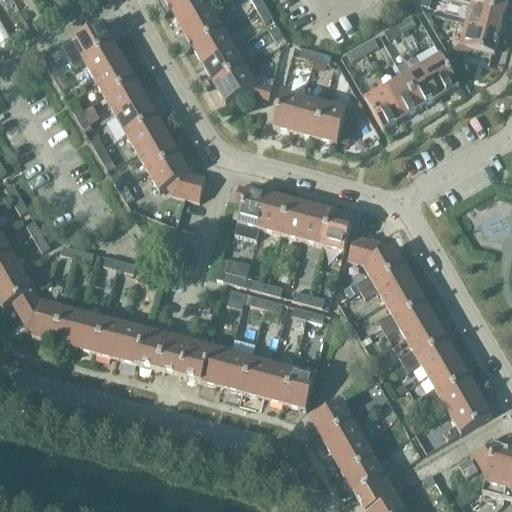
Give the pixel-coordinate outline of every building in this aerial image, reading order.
[(80,0),(72,5),(76,13),(90,5),(86,0),(80,0)] [(195,0),(163,0),(171,14),(195,0)] [(204,0),(195,0),(171,14),(182,33),(213,15),(204,0)] [(258,14),(266,9),(260,0),(250,0),(258,14)] [(432,0),(423,0),(421,9),(430,11),(432,0)] [(472,0),(471,6),(506,16),(510,0),(472,0)] [(466,27),(500,37),(506,16),(471,6),(466,27)] [(266,9),(258,14),(265,28),(273,23),(266,9)] [(47,19),(52,27),(65,20),(61,12),(47,19)] [(193,51),(224,33),(213,15),(182,33),(193,51)] [(52,27),(47,19),(34,27),(38,35),(52,27)] [(398,29),(403,37),(416,29),(412,21),(398,29)] [(115,47),(104,27),(73,45),(84,65),(115,47)] [(495,58),(500,37),(466,27),(460,49),(447,56),(452,65),(473,52),(495,58)] [(268,33),(276,46),(284,41),(276,28),(268,33)] [(403,37),(398,29),(385,37),(389,45),(403,37)] [(10,41),(14,49),(28,41),(23,33),(10,41)] [(224,33),(193,51),(204,70),(235,52),(224,33)] [(14,49),(10,41),(0,46),(0,55),(1,57),(14,49)] [(361,51),(365,59),(379,51),(374,43),(361,51)] [(278,46),(253,54),(258,69),(274,64),(271,55),(280,52),(278,46)] [(115,47),(84,65),(95,83),(126,65),(115,47)] [(365,59),(361,51),(347,59),(352,67),(365,59)] [(204,70),(215,89),(246,71),(235,52),(204,70)] [(314,65),(317,56),(302,52),(299,61),(314,65)] [(317,56),(314,65),(329,69),(332,60),(317,56)] [(442,59),(422,71),(440,102),(460,91),(442,59)] [(54,82),(62,78),(54,64),(46,69),(54,82)] [(106,102),(137,84),(126,65),(95,83),(106,102)] [(246,71),(215,89),(226,108),(245,97),(269,104),(274,87),(260,83),(260,84),(255,87),(246,71)] [(440,102),(422,71),(403,82),(421,113),(440,102)] [(62,78),(54,82),(62,96),(70,91),(62,78)] [(421,113),(403,82),(385,92),(403,123),(421,113)] [(41,107),(54,97),(44,84),(31,94),(41,107)] [(116,121),(147,103),(137,84),(106,102),(116,121)] [(385,92),(365,104),(383,135),(403,123),(385,92)] [(283,97),(273,132),(295,138),(304,103),(283,97)] [(75,120),(83,115),(76,101),(68,106),(75,120)] [(127,140),(158,121),(147,103),(116,121),(127,140)] [(325,108),(304,103),(295,138),(316,143),(325,108)] [(316,143),(338,149),(343,128),(365,115),(360,107),(347,114),(325,108),(316,143)] [(83,115),(75,120),(83,133),(91,129),(83,115)] [(138,158),(169,140),(158,121),(127,140),(138,158)] [(97,157),(105,152),(97,139),(89,143),(97,157)] [(149,177),(180,159),(169,140),(138,158),(149,177)] [(105,152),(97,157),(105,170),(113,166),(105,152)] [(149,177),(160,196),(168,192),(172,200),(200,207),(206,182),(191,178),(180,159),(149,177)] [(119,194),(127,190),(119,176),(111,181),(119,194)] [(13,206),(21,202),(13,188),(5,193),(13,206)] [(127,190),(119,194),(127,208),(135,203),(127,190)] [(235,207),(238,207),(244,209),(235,240),(257,245),(260,234),(269,199),(239,191),(235,207)] [(281,239),(290,205),(269,199),(260,234),(281,239)] [(21,202),(13,206),(21,220),(29,215),(21,202)] [(302,245),(311,210),(290,205),(281,239),(302,245)] [(302,245),(323,250),(332,216),(311,210),(302,245)] [(332,216),(323,250),(345,256),(354,221),(332,216)] [(35,244),(43,239),(35,226),(27,230),(35,244)] [(0,263),(13,256),(2,238),(0,239),(0,263)] [(43,239),(35,244),(43,257),(51,253),(43,239)] [(364,285),(357,289),(361,296),(405,270),(394,251),(386,255),(382,248),(355,240),(348,265),(363,269),(370,281),(364,284),(364,285)] [(62,259),(77,264),(79,255),(64,251),(62,259)] [(79,255),(77,264),(92,268),(94,259),(79,255)] [(0,263),(0,288),(24,275),(13,256),(0,263)] [(119,275),(121,266),(106,262),(104,271),(119,275)] [(273,264),(269,278),(285,283),(289,269),(273,264)] [(121,266),(119,275),(134,279),(136,270),(121,266)] [(405,270),(361,296),(366,303),(379,296),(385,307),(416,289),(405,270)] [(140,279),(156,283),(158,275),(142,271),(140,279)] [(0,306),(4,313),(13,307),(35,295),(24,275),(0,288),(0,306)] [(225,287),(234,289),(236,280),(225,277),(223,286),(225,287)] [(156,283),(140,279),(138,286),(154,291),(156,283)] [(236,280),(234,289),(245,292),(247,283),(246,283),(236,280)] [(265,297),(268,289),(253,284),(250,293),(265,297)] [(326,300),(328,291),(298,285),(296,294),(326,300)] [(349,301),(361,295),(357,289),(356,287),(345,293),(349,301)] [(268,289),(265,297),(281,302),(283,293),(268,289)] [(382,332),(383,333),(427,308),(416,289),(385,307),(392,318),(379,326),(380,328),(382,332)] [(55,348),(64,313),(68,298),(59,296),(57,304),(55,310),(42,307),(35,295),(13,307),(27,331),(35,333),(33,342),(55,348)] [(239,297),(231,295),(229,302),(237,304),(239,297)] [(307,309),(310,300),(295,296),(292,305),(307,309)] [(246,299),(239,297),(237,304),(244,306),(246,299)] [(310,300),(307,309),(322,313),(325,304),(310,300)] [(265,314),(268,305),(253,301),(250,310),(265,314)] [(237,304),(229,302),(227,310),(242,314),(244,306),(237,304)] [(268,305),(265,314),(281,318),(283,309),(268,305)] [(400,333),(407,344),(438,326),(427,308),(383,333),(387,341),(400,333)] [(307,325),(310,316),(295,312),(292,321),(307,325)] [(55,348),(75,353),(85,318),(64,313),(55,348)] [(310,316),(307,325),(322,329),(325,320),(310,316)] [(75,353),(96,359),(106,324),(85,318),(75,353)] [(96,359),(117,364),(126,329),(106,324),(96,359)] [(449,345),(438,326),(407,344),(413,356),(400,363),(405,371),(449,345)] [(374,332),(369,335),(371,338),(382,332),(380,328),(373,331),(374,332)] [(117,364),(138,370),(147,335),(126,329),(117,364)] [(201,387),(211,352),(179,343),(147,335),(138,370),(170,378),(179,381),(201,387)] [(422,371),(429,382),(460,364),(449,345),(405,371),(409,378),(422,371)] [(231,357),(211,352),(201,387),(222,392),(231,357)] [(252,363),(231,357),(222,392),(243,398),(252,363)] [(243,398),(264,403),(273,369),(252,363),(243,398)] [(422,401),(426,408),(471,382),(460,364),(429,382),(435,393),(422,401)] [(273,369),(264,403),(285,409),(294,374),(273,369)] [(316,380),(294,374),(285,409),(307,415),(316,380)] [(444,408),(450,419),(481,401),(471,382),(426,408),(431,416),(444,408)] [(481,401),(450,419),(457,430),(444,438),(448,446),(493,420),(481,401)] [(323,443),(367,417),(363,410),(350,418),(343,406),(312,424),(323,443)] [(323,443),(334,462),(365,444),(358,432),(372,425),(367,417),(323,443)] [(511,450),(496,446),(493,443),(486,447),(488,451),(477,457),(474,460),(487,481),(482,496),(511,504),(511,450)] [(334,462),(345,480),(389,455),(385,447),(372,455),(365,444),(334,462)] [(362,511),(419,511),(422,511),(417,503),(404,511),(394,493),(387,481),(380,470),(393,462),(389,455),(345,480),(362,511)] [(471,463),(460,470),(467,483),(479,476),(471,463)] [(430,489),(435,485),(431,479),(422,484),(425,488),(430,489)]
